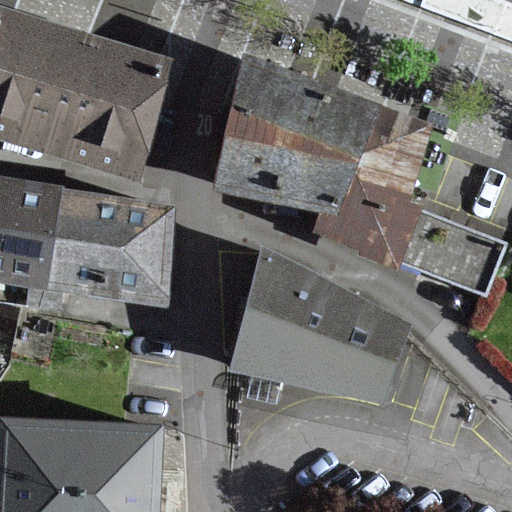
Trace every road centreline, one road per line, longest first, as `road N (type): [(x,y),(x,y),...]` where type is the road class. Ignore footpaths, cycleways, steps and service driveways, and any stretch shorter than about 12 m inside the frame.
road 1 (residential): [(511,403),(416,312),(268,231),(194,202)]
road 2 (residential): [(511,486),(319,436),(280,456),(227,511)]
road 3 (residential): [(210,511),(194,202)]
road 4 (residential): [(511,73),(313,0)]
road 5 (residential): [(194,202),(197,0)]
